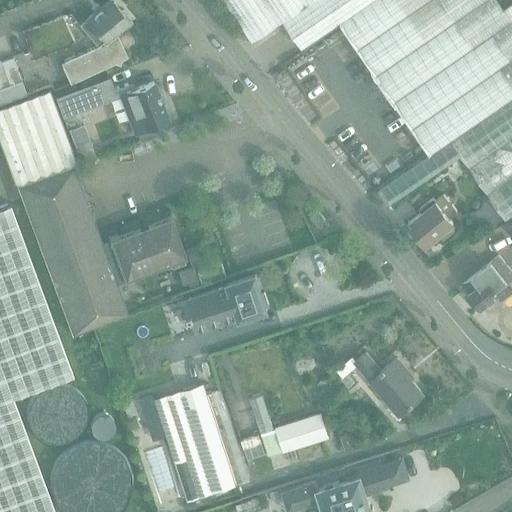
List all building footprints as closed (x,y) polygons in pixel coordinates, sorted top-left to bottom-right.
[(117,33),(130,21),(127,17),(130,14),(121,5),(118,8),(111,0),(105,0),(84,19),(90,25),(84,30),(96,45),(60,61),(69,82),(113,63),(118,65),(121,59),(127,57),(117,33)] [(224,0),(253,41),(283,21),(314,0),(224,0)] [(314,0),(283,21),(302,49),(340,24),(373,0),(314,0)] [(373,0),(340,24),(430,155),(511,97),(511,18),(505,9),(499,0),(373,0)] [(129,312),(117,281),(102,239),(73,162),(77,161),(49,87),(29,94),(15,56),(0,61),(0,139),(71,334),(129,312)] [(115,94),(116,97),(121,95),(123,93),(120,84),(112,87),(108,76),(78,87),(77,85),(55,93),(63,115),(86,107),(85,105),(115,94)] [(123,93),(121,95),(126,108),(135,131),(136,131),(140,140),(163,131),(160,122),(167,119),(153,82),(123,93)] [(511,97),(430,155),(377,191),(389,204),(460,155),(505,219),(511,214),(511,97)] [(85,109),(63,117),(67,129),(89,121),(85,109)] [(86,142),(75,146),(76,150),(83,153),(85,158),(95,154),(89,140),(86,142)] [(443,240),(455,230),(451,225),(455,222),(450,216),(457,210),(444,194),(435,201),(433,198),(419,208),(422,211),(407,223),(413,231),(414,235),(418,239),(422,241),(425,245),(438,234),(443,240)] [(485,234),(503,219),(487,200),(469,216),(485,234)] [(0,511),(54,511),(11,394),(71,372),(9,203),(0,206),(0,511)] [(325,219),(318,210),(309,217),(317,226),(325,219)] [(169,214),(135,226),(151,269),(185,256),(169,214)] [(135,226),(102,239),(117,281),(151,269),(135,226)] [(186,256),(197,252),(195,247),(184,251),(186,256)] [(469,294),(470,296),(481,309),(484,307),(489,307),(495,302),(495,299),(511,286),(508,282),(511,278),(511,272),(499,257),(463,286),(469,294)] [(220,262),(197,271),(202,284),(225,275),(220,262)] [(227,285),(185,299),(189,312),(187,313),(188,317),(190,316),(195,330),(237,317),(238,319),(267,310),(266,306),(269,305),(264,292),(261,293),(255,274),(226,283),(227,285)] [(398,415),(424,395),(411,378),(413,376),(398,357),(382,370),(367,351),(355,360),(398,415)] [(343,364),(336,370),(342,377),(349,371),(343,364)] [(181,391),(154,398),(164,432),(187,503),(250,482),(221,391),(207,395),(204,384),(181,390),(181,391)] [(262,395),(250,399),(261,433),(273,429),(262,395)] [(321,414),(275,428),(282,450),(283,452),(286,451),(309,444),(329,438),(321,414)] [(258,434),(240,440),(243,449),(260,443),(261,442),(258,434)] [(353,436),(341,440),(345,451),(357,447),(353,436)] [(315,481),(289,489),(296,509),(320,501),(323,511),(373,511),(372,506),(370,507),(365,493),(388,485),(381,464),(380,460),(356,468),(358,475),(317,488),(315,481)] [(259,496),(235,504),(237,511),(251,511),(262,509),(259,496)]
